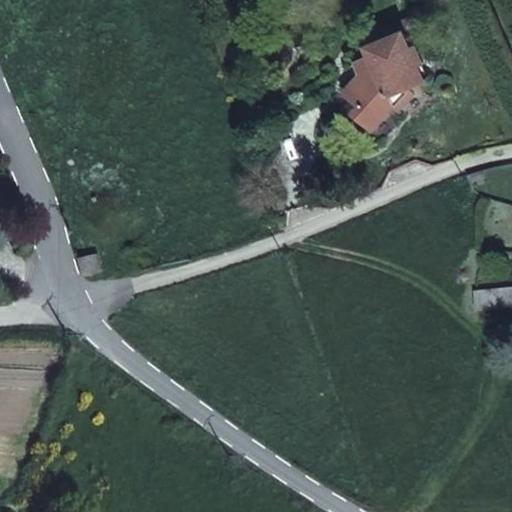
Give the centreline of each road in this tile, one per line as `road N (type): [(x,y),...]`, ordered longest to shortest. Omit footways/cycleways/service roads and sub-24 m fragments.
road 1 (residential): [(511,153),(449,169),(273,245),(71,308)]
road 2 (unclassified): [(71,308),(125,365),(334,511)]
road 3 (unclassified): [(0,132),(71,308)]
